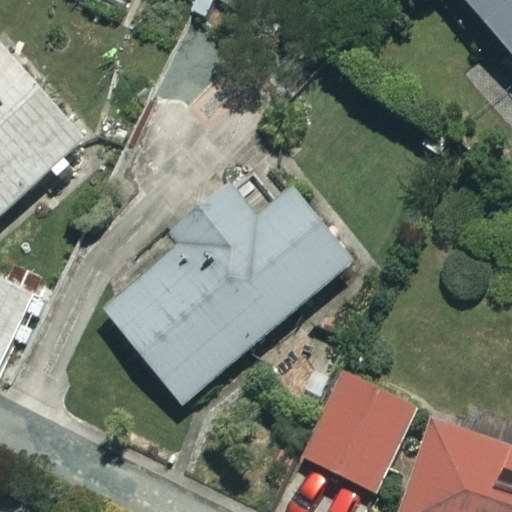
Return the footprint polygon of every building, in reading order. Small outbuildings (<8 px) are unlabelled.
[(511,0),(467,0),(511,51),(511,0)] [(0,218),(89,138),(0,40),(0,218)] [(260,219),(232,185),(173,234),(183,246),(106,311),(185,405),(354,263),(293,191),(260,219)] [(0,362),(40,293),(0,269),(0,362)] [(417,408),(342,371),(301,455),(376,491),(417,408)] [(511,511),(511,433),(507,447),(435,421),(402,511),(511,511)]
